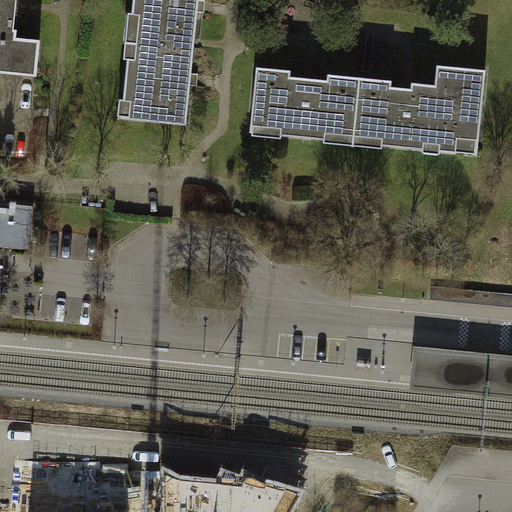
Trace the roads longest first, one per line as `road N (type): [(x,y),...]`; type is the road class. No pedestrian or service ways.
road 1 (track): [(0,426),(353,462),(453,505)]
road 2 (residential): [(297,309),(235,248),(146,241),(129,282)]
road 3 (residential): [(297,309),(511,330)]
road 4 (residential): [(129,282),(136,319),(243,329),(270,308),(297,309)]
